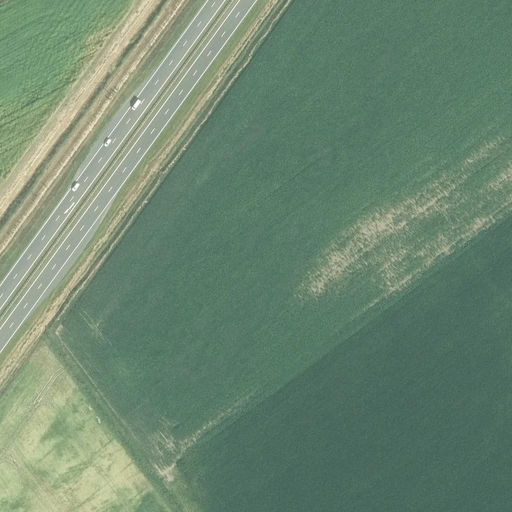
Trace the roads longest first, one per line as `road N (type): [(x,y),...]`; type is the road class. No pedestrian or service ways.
road 1 (trunk): [(0,344),(249,0)]
road 2 (trunk): [(215,0),(0,298)]
